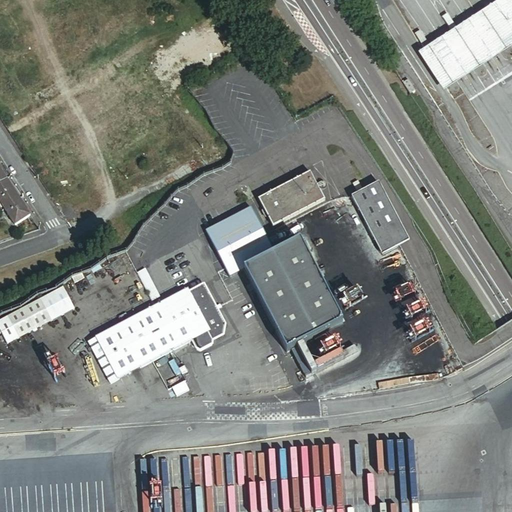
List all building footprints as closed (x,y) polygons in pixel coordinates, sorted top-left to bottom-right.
[(436,43),(420,54),(444,92),(460,80),(469,74),(511,44),(511,0),(496,0),(489,5),(447,35),(436,43)] [(311,173),(259,199),(274,227),(325,201),(311,173)] [(6,180),(0,184),(0,201),(15,225),(30,216),(6,180)] [(374,237),(400,224),(379,183),(353,197),(374,237)] [(276,259),(249,209),(207,232),(228,274),(240,269),(288,357),(343,325),(300,245),(276,259)] [(410,242),(400,224),(374,237),(383,254),(410,242)] [(224,325),(204,286),(189,294),(187,290),(97,338),(120,381),(193,342),(197,350),(201,352),(211,346),(212,342),(223,336),(224,325)] [(63,287),(0,319),(0,328),(7,343),(74,308),(63,287)] [(120,381),(97,338),(88,342),(110,386),(120,381)]
